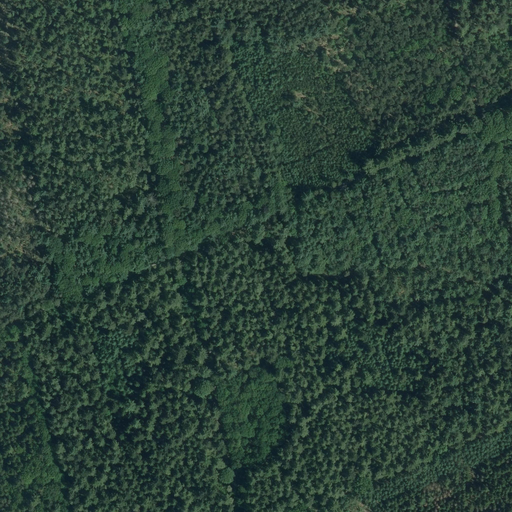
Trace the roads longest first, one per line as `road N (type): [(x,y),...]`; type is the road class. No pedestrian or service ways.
road 1 (track): [(180,253),(247,511)]
road 2 (track): [(180,253),(155,68),(135,0)]
road 3 (track): [(337,495),(511,422)]
road 4 (track): [(449,0),(481,125)]
